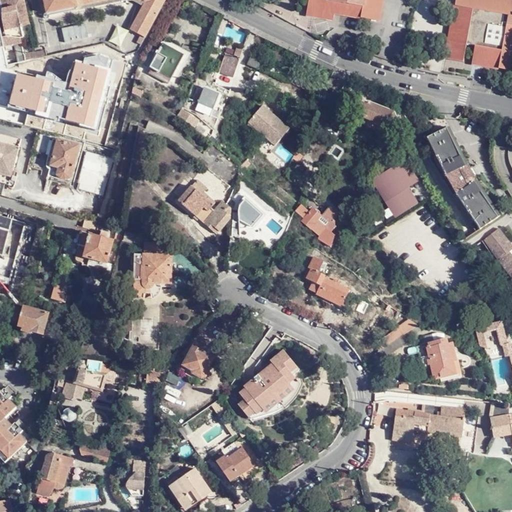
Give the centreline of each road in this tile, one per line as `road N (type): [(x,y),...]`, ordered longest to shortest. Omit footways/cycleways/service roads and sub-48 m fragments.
road 1 (residential): [(232,295),(335,347),(359,393),(358,427),(336,455),(253,511)]
road 2 (tertiary): [(511,108),(370,72),(214,0)]
road 3 (unknown): [(0,201),(143,238)]
